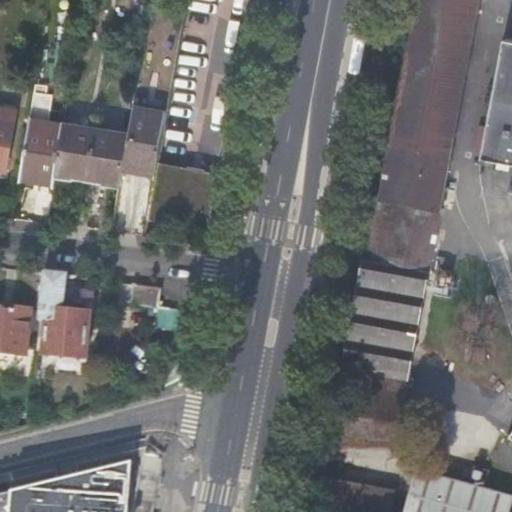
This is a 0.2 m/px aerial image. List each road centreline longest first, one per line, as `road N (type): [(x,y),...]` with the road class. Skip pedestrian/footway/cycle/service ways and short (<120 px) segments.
road 1 (primary): [(291,284),(351,0)]
road 2 (primary): [(306,0),(254,278)]
road 3 (residential): [(254,278),(0,243)]
road 4 (residential): [(0,458),(165,415),(228,416)]
road 5 (primary): [(268,423),(291,284)]
road 6 (primary): [(254,278),(228,416)]
